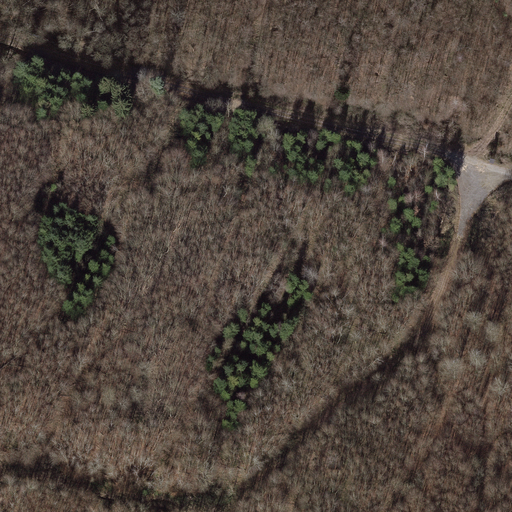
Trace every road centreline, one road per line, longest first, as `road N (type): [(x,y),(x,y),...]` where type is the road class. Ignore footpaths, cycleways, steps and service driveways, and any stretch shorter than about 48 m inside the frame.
road 1 (track): [(511,172),(138,78),(0,34)]
road 2 (track): [(491,164),(422,341),(228,511)]
road 3 (track): [(215,511),(0,472)]
